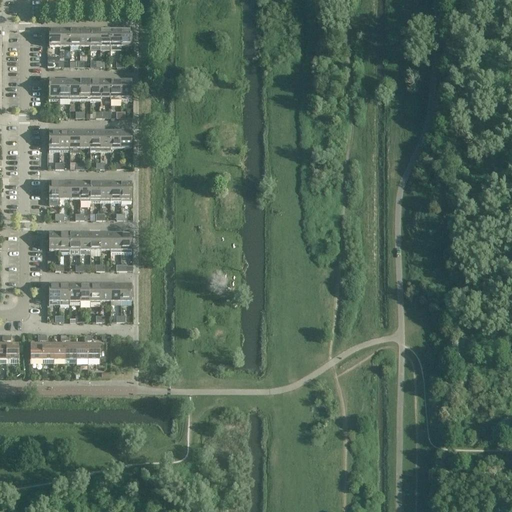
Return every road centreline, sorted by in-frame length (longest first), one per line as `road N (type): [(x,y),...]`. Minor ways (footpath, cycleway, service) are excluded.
road 1 (unknown): [(343,511),(344,415),(330,357),(348,135),(345,0)]
road 2 (residential): [(0,315),(22,315),(19,0)]
road 3 (unknown): [(416,511),(412,365),(385,347),(336,378)]
